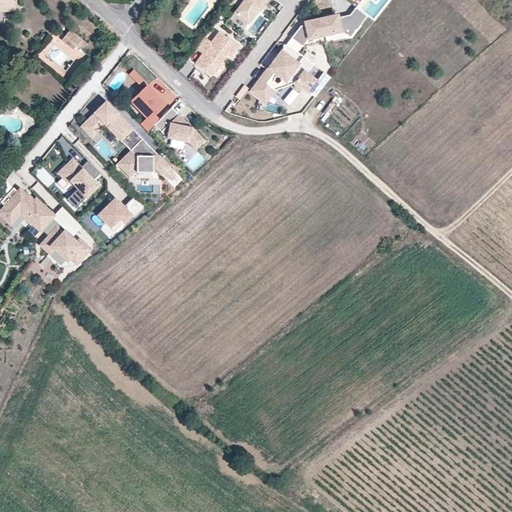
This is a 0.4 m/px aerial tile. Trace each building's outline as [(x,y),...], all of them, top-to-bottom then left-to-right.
[(267,6),(271,0),(244,0),(235,13),(249,23),(264,4),(267,6)] [(350,38),(367,15),(356,6),(350,14),(338,17),(337,14),(321,18),(325,34),(341,31),(350,38)] [(325,34),(321,18),(305,21),(306,24),(301,25),(291,37),(302,46),(309,38),(325,34)] [(87,43),(70,29),(64,36),(76,46),(82,50),(87,43)] [(230,57),(238,46),(219,32),(212,42),(205,37),(196,49),(203,54),(195,64),(210,75),(226,54),(230,57)] [(76,46),(64,36),(61,40),(73,49),(76,46)] [(306,74),(314,64),(303,56),(297,64),(294,61),(300,54),(288,45),(283,45),(282,52),(281,51),(251,91),(264,102),(274,90),(294,83),(295,88),(300,91),(303,88),(315,97),(330,77),(323,72),(316,81),(306,74)] [(141,78),(133,70),(129,74),(138,82),(141,78)] [(146,82),(141,78),(138,82),(142,86),(146,82)] [(152,115),(163,104),(147,87),(132,102),(148,118),(142,125),(148,131),(154,125),(158,121),(152,115)] [(292,88),(283,99),(288,103),(296,91),(292,88)] [(0,114),(10,114),(15,106),(0,99),(0,114)] [(112,108),(105,101),(101,106),(108,113),(112,108)] [(133,129),(112,108),(108,113),(101,106),(80,126),(92,138),(106,125),(121,140),(133,129)] [(203,140),(172,107),(158,121),(154,125),(167,138),(169,136),(185,139),(188,142),(194,149),(201,142),(203,144),(206,141),(204,139),(203,140)] [(130,150),(140,141),(142,139),(142,138),(133,129),(121,140),(130,150)] [(154,151),(142,139),(140,141),(146,147),(144,149),(145,150),(154,151)] [(169,166),(154,151),(145,150),(144,149),(146,147),(140,141),(130,150),(116,164),(129,177),(136,170),(149,170),(152,168),(153,167),(154,167),(161,174),(169,166)] [(94,179),(100,173),(88,161),(81,168),(71,158),(57,172),(68,183),(70,181),(77,187),(69,195),(66,198),(74,206),(98,183),(94,179)] [(69,195),(77,187),(70,181),(68,183),(64,178),(57,184),(69,195)] [(53,214),(36,198),(35,199),(33,201),(26,194),(21,191),(19,193),(17,192),(13,188),(0,202),(5,206),(0,210),(0,214),(7,221),(15,213),(20,212),(25,217),(40,230),(41,230),(52,218),(53,216),(53,214)] [(35,199),(28,192),(26,194),(33,201),(35,199)] [(134,217),(145,206),(135,195),(124,207),(120,203),(117,206),(112,201),(98,215),(110,228),(119,219),(123,224),(132,215),(134,217)] [(120,203),(115,198),(112,201),(117,206),(120,203)] [(15,228),(25,217),(20,212),(15,213),(7,221),(15,228)] [(89,249),(79,239),(78,241),(73,237),(71,238),(64,232),(62,233),(57,228),(60,225),(52,218),(41,230),(49,236),(41,245),(50,253),(54,248),(66,259),(67,260),(70,257),(76,263),(89,249)] [(115,232),(123,224),(119,219),(110,228),(115,232)] [(73,237),(65,230),(64,232),(71,238),(73,237)] [(66,259),(54,248),(50,253),(49,254),(61,265),(66,259)]
